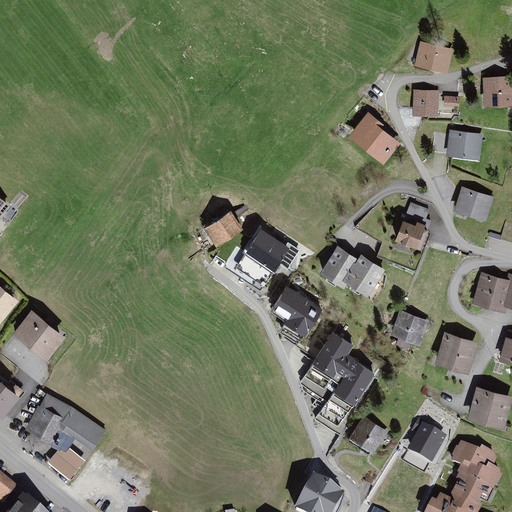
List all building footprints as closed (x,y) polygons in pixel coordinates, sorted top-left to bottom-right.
[(456,49),(422,43),(418,65),(452,71),(456,49)] [(511,79),(486,81),(488,109),(511,107),(511,79)] [(441,91),(416,91),(416,116),(441,116),(441,91)] [(444,95),(444,105),(460,105),(460,95),(444,95)] [(388,127),(370,115),(353,140),(391,165),(405,145),(385,131),(388,127)] [(484,136),(453,132),(450,158),(481,162),(484,136)] [(447,152),(449,134),(435,133),(432,150),(447,152)] [(495,198),(463,189),(457,211),(489,220),(495,198)] [(0,219),(12,207),(0,195),(0,219)] [(406,216),(424,222),(429,208),(411,201),(406,216)] [(234,211),(208,230),(222,249),(247,230),(234,211)] [(420,226),(408,222),(403,239),(425,247),(432,226),(422,223),(420,226)] [(291,249),(263,231),(240,266),(268,284),(291,249)] [(363,261),(339,247),(324,273),(349,289),(353,283),(375,296),(390,270),(366,256),(363,261)] [(507,279),(485,273),(477,303),(508,311),(509,306),(511,306),(511,273),(509,272),(507,279)] [(0,327),(22,299),(0,282),(0,327)] [(326,310),(289,289),(276,310),(291,319),(283,332),(305,345),(326,310)] [(71,337),(36,309),(18,332),(54,360),(71,337)] [(431,321),(403,312),(397,334),(424,342),(431,321)] [(356,345),(336,334),(302,386),(304,393),(315,400),(311,407),(322,412),(316,423),(339,437),(378,373),(353,354),(356,345)] [(484,343),(448,334),(440,366),(475,375),(484,343)] [(0,375),(0,412),(18,390),(0,375)] [(511,412),(511,395),(481,388),(473,420),(508,429),(511,412)] [(102,430),(50,392),(26,429),(57,448),(64,430),(87,448),(102,430)] [(391,431),(364,417),(351,442),(378,456),(391,431)] [(449,430),(423,420),(410,452),(436,462),(449,430)] [(435,497),(428,511),(486,511),(508,461),(460,440),(449,464),(460,468),(445,502),(435,497)] [(86,462),(66,444),(48,464),(69,482),(86,462)] [(414,455),(411,464),(419,467),(423,458),(414,455)] [(345,511),(351,496),(320,476),(297,511),(345,511)] [(46,511),(27,497),(15,511),(46,511)]
